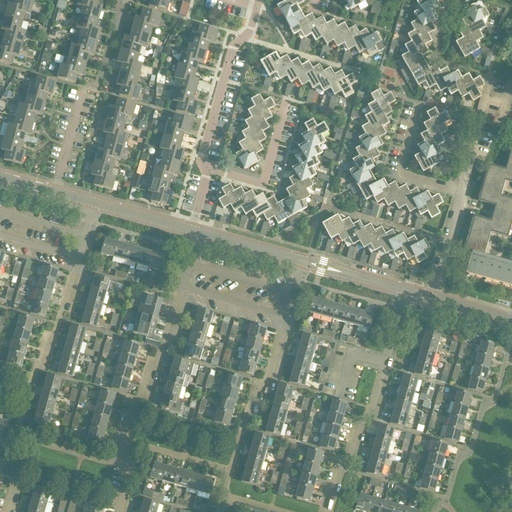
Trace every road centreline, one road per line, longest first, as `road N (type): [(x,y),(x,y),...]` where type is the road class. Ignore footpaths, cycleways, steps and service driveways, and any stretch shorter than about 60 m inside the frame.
road 1 (residential): [(120,511),(123,442),(179,297),(191,230)]
road 2 (residential): [(245,425),(301,261)]
road 3 (residential): [(200,165),(233,48),(250,32),(257,6)]
road 4 (residential): [(386,363),(326,511)]
road 5 (residential): [(200,165),(265,182),(288,104)]
road 6 (residential): [(461,190),(400,172),(418,104)]
